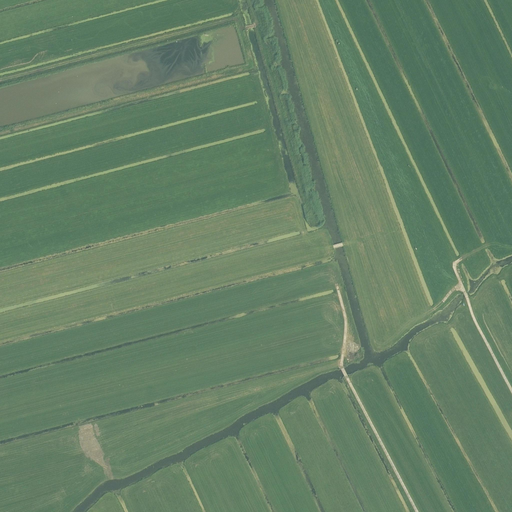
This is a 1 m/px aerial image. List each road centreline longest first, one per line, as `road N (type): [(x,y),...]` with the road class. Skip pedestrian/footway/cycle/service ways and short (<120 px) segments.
road 1 (track): [(343,350),(0,436)]
road 2 (track): [(332,247),(303,241),(0,320)]
road 3 (track): [(511,391),(434,220),(344,243)]
road 4 (track): [(336,282),(346,323),(342,367),(417,511)]
